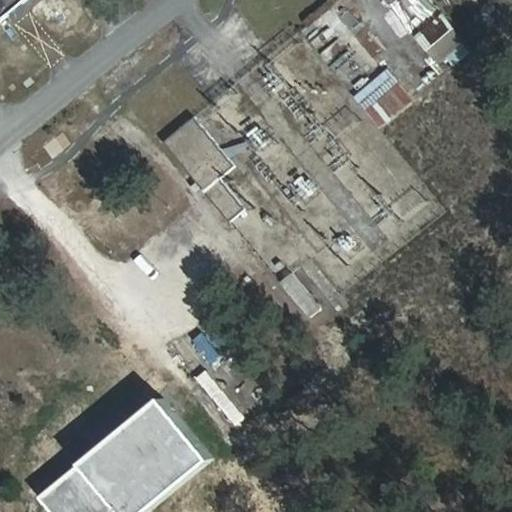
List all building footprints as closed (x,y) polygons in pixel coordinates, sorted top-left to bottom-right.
[(0,0),(0,27),(31,0),(0,0)] [(416,34),(447,71),(474,49),(444,11),(416,34)] [(357,93),(383,128),(419,100),(393,66),(357,93)] [(222,180),(210,193),(235,218),(247,206),(222,180)] [(240,236),(227,247),(256,279),(268,269),(240,236)] [(311,318),(324,308),(295,269),(282,279),(311,318)] [(213,363),(236,346),(218,321),(194,339),(213,363)]
